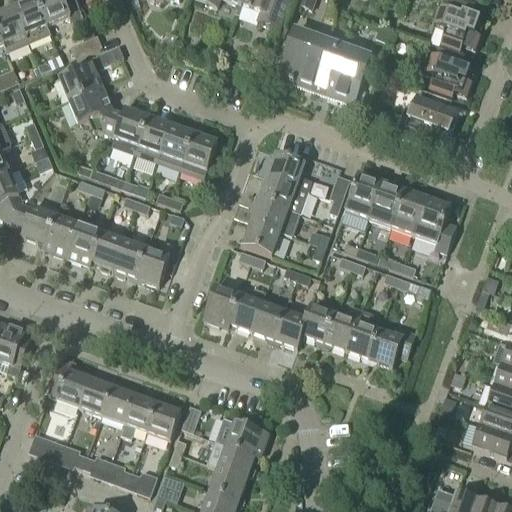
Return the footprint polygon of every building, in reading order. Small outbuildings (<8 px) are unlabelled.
[(46,32),(31,0),(22,0),(26,7),(11,13),(27,50),(50,40),(47,32),(46,32)] [(31,0),(46,32),(47,32),(70,22),(67,16),(78,12),(72,0),(63,0),(61,1),(60,0),(31,0)] [(236,20),(242,0),(195,0),(194,5),(215,13),(218,4),(237,11),(234,19),(236,20)] [(242,0),(236,20),(239,21),(242,12),(259,19),(256,27),(278,35),(290,0),(242,0)] [(300,0),(297,11),(310,15),(315,0),(300,0)] [(446,36),(440,52),(459,59),(461,53),(474,57),(479,42),(474,40),(479,26),(470,22),(474,10),(449,1),(444,15),(440,14),(433,32),(446,36)] [(27,50),(11,13),(0,18),(0,47),(2,51),(6,59),(27,50)] [(369,64),(341,54),(294,37),(276,83),(324,100),(331,80),(359,90),(369,64)] [(76,65),(100,54),(95,43),(71,53),(76,65)] [(465,61),(459,59),(440,52),(436,64),(431,62),(424,80),(433,84),(428,98),(450,105),(452,99),(466,104),(471,89),(465,87),(469,77),(460,74),(465,61)] [(117,53),(95,62),(100,73),(122,64),(117,53)] [(58,84),(68,107),(101,92),(92,70),(58,84)] [(16,74),(0,79),(0,93),(20,86),(16,74)] [(111,116),(101,92),(68,107),(78,130),(88,126),(94,139),(97,138),(114,144),(115,144),(124,120),(123,120),(111,116)] [(16,111),(24,107),(19,95),(11,98),(16,111)] [(448,142),(448,141),(457,117),(415,102),(409,117),(404,115),(394,142),(428,154),(434,137),(448,142)] [(134,161),(147,123),(125,115),(123,120),(124,120),(115,144),(114,144),(111,153),(134,161)] [(157,169),(171,131),(147,123),(134,161),(157,169)] [(0,129),(0,154),(10,151),(1,129),(0,129)] [(25,132),(29,143),(38,139),(33,129),(25,132)] [(180,177),(193,139),(171,131),(157,169),(180,177)] [(43,152),(38,139),(29,143),(35,156),(43,152)] [(217,148),(193,139),(180,177),(203,186),(217,148)] [(0,181),(8,178),(0,158),(0,181)] [(275,160),(266,184),(308,199),(312,188),(299,184),(304,170),(275,160)] [(47,162),(35,167),(39,176),(51,171),(47,162)] [(333,171),(308,166),(305,181),(330,186),(333,171)] [(87,183),(90,175),(79,171),(76,179),(87,183)] [(113,183),(90,175),(87,183),(110,191),(113,183)] [(22,210),(8,178),(0,181),(0,219),(4,229),(5,230),(22,211),(22,210)] [(368,226),(381,188),(358,180),(344,218),(368,226)] [(332,206),(332,208),(341,211),(349,186),(338,182),(337,182),(337,181),(329,205),(332,206)] [(122,196),(125,187),(113,183),(110,191),(122,196)] [(258,207),(299,221),(300,222),(308,199),(266,184),(266,186),(263,185),(261,186),(259,193),(260,195),(262,196),(258,207)] [(88,199),(91,191),(80,187),(77,195),(88,199)] [(137,192),(125,187),(122,196),(134,200),(137,192)] [(391,234),(404,197),(381,188),(368,226),(391,234)] [(104,195),(91,191),(88,199),(101,204),(104,195)] [(413,243),(427,205),(404,197),(391,234),(413,243)] [(167,212),(170,204),(158,199),(155,208),(167,212)] [(135,216),(138,208),(125,203),(122,211),(135,216)] [(182,208),(170,204),(167,212),(179,216),(182,208)] [(450,213),(427,205),(413,243),(436,251),(437,251),(444,229),(450,213)] [(250,229),(279,240),(290,244),(299,221),(258,207),(250,229)] [(149,212),(138,208),(135,216),(146,220),(149,212)] [(336,223),(341,211),(332,208),(328,220),(336,223)] [(44,251),(55,222),(22,211),(5,230),(24,236),(21,243),(44,251)] [(180,232),(183,224),(171,220),(168,228),(180,232)] [(65,265),(77,230),(55,222),(44,251),(42,256),(65,265)] [(271,262),(279,240),(250,229),(242,252),(271,262)] [(456,233),(444,229),(437,251),(436,251),(434,256),(446,260),(456,233)] [(90,268),(100,239),(77,230),(65,265),(89,274),(91,268),(90,268)] [(316,251),(316,253),(324,256),(329,243),(320,240),(320,241),(312,238),(308,249),(316,251)] [(113,276),(124,247),(100,239),(90,268),(91,268),(100,271),(99,274),(100,276),(107,279),(109,277),(110,275),(113,276)] [(135,284),(146,255),(124,247),(113,276),(115,277),(114,279),(116,282),(122,284),(124,283),(125,281),(135,284)] [(158,260),(146,255),(135,284),(158,293),(173,252),(163,248),(158,260)] [(355,263),(358,254),(346,250),(343,258),(355,263)] [(320,267),(324,256),(316,253),(312,264),(320,267)] [(370,258),(358,254),(355,263),(367,267),(370,258)] [(251,271),(254,263),(240,258),(237,266),(251,271)] [(265,267),(254,263),(251,271),(261,275),(265,267)] [(350,276),(353,268),(340,263),(337,272),(350,276)] [(400,279),(403,270),(391,266),(388,274),(400,279)] [(364,272),(353,268),(350,276),(361,280),(364,272)] [(415,274),(403,270),(400,279),(412,283),(415,274)] [(295,287),(298,279),(286,274),(283,283),(295,287)] [(310,283),(298,279),(295,287),(307,291),(310,283)] [(383,288),(395,293),(398,284),(386,280),(383,288)] [(498,287),(486,283),(481,296),(493,301),(498,287)] [(410,288),(398,284),(395,293),(407,297),(410,288)] [(415,303),(426,307),(430,296),(419,291),(415,303)] [(229,331),(240,302),(215,293),(203,328),(227,337),(229,331)] [(262,310),(263,311),(267,299),(255,295),(251,306),(240,302),(229,331),(251,339),(262,310)] [(274,347),(284,318),(263,311),(262,310),(251,339),(274,347)] [(323,350),(334,321),(310,312),(305,325),(307,326),(300,343),(301,343),(302,342),(323,350)] [(346,358),(361,317),(350,313),(346,325),(334,321),(323,350),(346,358)] [(369,366),(379,337),(366,332),(371,321),(361,317),(346,358),(369,366)] [(307,326),(305,325),(305,326),(284,318),(274,347),(297,356),(301,343),(300,343),(307,326)] [(25,339),(3,331),(0,337),(0,368),(9,371),(6,379),(17,383),(30,347),(23,344),(25,339)] [(392,341),(379,337),(369,366),(392,374),(396,363),(406,366),(415,341),(394,334),(392,341)] [(511,353),(508,352),(498,348),(491,369),(501,372),(511,376),(511,353)] [(79,414),(90,385),(89,385),(91,379),(60,368),(48,402),(56,404),(55,406),(79,414)] [(511,376),(501,372),(493,393),(511,399),(511,376)] [(102,423),(112,393),(90,385),(79,414),(102,423)] [(124,431),(135,402),(112,393),(102,423),(124,431)] [(511,399),(493,393),(486,414),(511,422),(511,399)] [(147,439),(157,410),(135,402),(124,431),(120,442),(130,446),(135,435),(147,439)] [(444,405),(439,418),(447,421),(452,408),(444,405)] [(180,418),(157,410),(147,439),(170,447),(180,418)] [(180,436),(192,440),(199,417),(188,413),(180,436)] [(511,422),(486,414),(478,434),(511,446),(511,422)] [(233,429),(225,452),(260,465),(268,441),(233,429)] [(511,456),(510,456),(511,449),(511,446),(478,434),(471,454),(511,468),(511,456)] [(34,440),(27,459),(59,470),(66,451),(34,440)] [(176,448),(172,460),(181,463),(185,451),(176,448)] [(259,465),(260,465),(225,452),(217,475),(246,486),(248,482),(250,483),(252,482),(255,476),(254,473),(251,472),(254,464),(259,465)] [(82,476),(87,463),(78,460),(74,473),(82,476)] [(177,475),(181,463),(172,460),(168,472),(177,475)] [(94,466),(87,463),(82,476),(90,478),(94,466)] [(239,509),(246,486),(217,475),(210,499),(239,509)] [(127,496),(132,480),(123,477),(118,492),(127,496)] [(139,482),(132,480),(127,496),(149,504),(157,483),(143,478),(140,480),(139,482)] [(161,493),(157,505),(166,508),(169,496),(161,493)] [(474,511),(479,500),(468,496),(466,502),(455,497),(454,501),(437,495),(430,511),(474,511)] [(237,511),(239,509),(210,499),(205,511),(237,511)] [(495,511),(486,509),(488,503),(479,500),(474,511),(495,511)]
